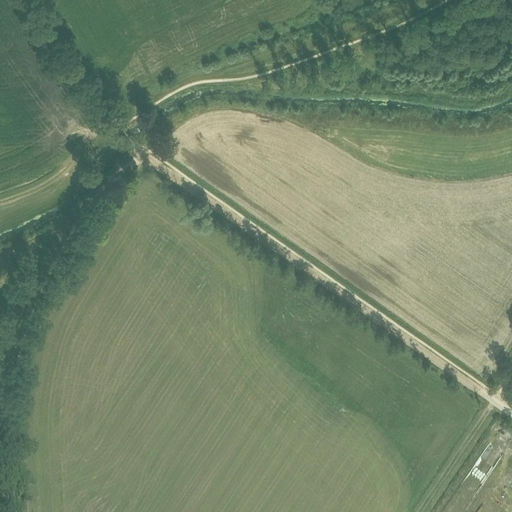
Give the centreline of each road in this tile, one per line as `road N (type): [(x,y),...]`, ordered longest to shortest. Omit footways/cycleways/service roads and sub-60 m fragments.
road 1 (track): [(493,399),(137,150)]
road 2 (unknown): [(79,222),(38,283),(13,354),(3,411),(2,511)]
road 3 (unknown): [(116,130),(229,51),(380,0)]
road 4 (track): [(116,130),(74,88),(19,0)]
road 5 (track): [(419,511),(493,399)]
